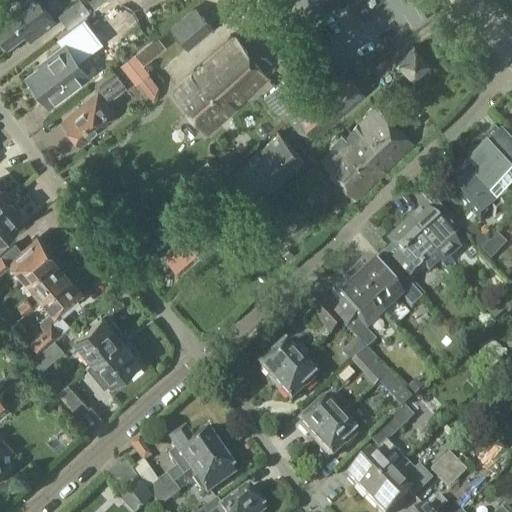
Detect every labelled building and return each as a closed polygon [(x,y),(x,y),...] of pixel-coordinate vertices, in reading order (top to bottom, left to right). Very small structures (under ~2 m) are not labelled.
[(43,6),(50,1),(49,0),(23,0),(0,18),(0,33),(8,44),(34,24),(40,32),(54,21),(43,6)] [(69,29),(107,0),(84,0),(82,2),(80,0),(76,0),(58,14),(69,29)] [(351,0),(355,5),(364,20),(372,15),(362,0),(351,0)] [(194,7),(171,28),(188,47),(211,27),(194,7)] [(236,37),(172,90),(205,129),(268,75),(236,37)] [(28,75),(50,103),(88,73),(63,42),(46,56),(48,59),(28,75)] [(134,54),(143,65),(158,53),(149,42),(134,54)] [(136,84),(138,82),(153,100),(158,87),(148,74),(149,72),(143,65),(134,54),(121,65),(136,84)] [(429,62),(422,54),(406,69),(413,77),(429,62)] [(346,69),(296,112),(288,118),(306,141),(315,134),(365,91),(346,69)] [(77,139),(78,140),(112,113),(104,104),(126,86),(113,70),(94,85),(99,91),(62,121),(71,131),(69,132),(69,135),(73,140),(76,140),(77,139)] [(285,78),(265,95),(280,112),(300,94),(285,78)] [(333,149),(321,161),(356,197),(412,143),(378,107),(346,137),(342,133),(340,136),(336,135),(332,140),(332,143),(329,145),(333,149)] [(511,182),(511,150),(493,131),(486,137),(491,143),(482,151),(483,152),(474,160),(475,161),(485,152),(510,178),(509,179),(511,182)] [(303,160),(279,133),(225,180),(249,207),(303,160)] [(475,161),(464,171),(495,205),(506,196),(511,203),(511,182),(509,179),(510,178),(485,152),(475,161)] [(475,161),(474,160),(455,177),(461,185),(453,192),(479,221),(495,205),(464,171),(475,161)] [(208,191),(222,207),(234,196),(221,180),(208,191)] [(6,200),(0,205),(0,234),(20,217),(6,200)] [(205,205),(176,233),(179,236),(163,250),(175,263),(177,261),(183,268),(220,233),(208,220),(214,215),(205,205)] [(413,216),(404,224),(440,263),(449,256),(447,254),(457,245),(451,238),(460,229),(445,213),(434,223),(421,210),(414,217),(413,216)] [(440,263),(404,224),(394,233),(395,234),(388,240),(400,253),(398,255),(400,258),(392,265),(406,282),(420,269),(422,269),(425,267),(429,271),(438,262),(440,263)] [(463,231),(479,248),(485,242),(469,225),(463,231)] [(480,251),(490,261),(506,244),(496,235),(480,251)] [(27,280),(54,258),(53,257),(54,257),(37,237),(22,250),(21,249),(9,259),(27,280)] [(288,260),(294,256),(289,249),(283,254),(288,260)] [(0,273),(10,265),(0,253),(0,273)] [(68,275),(54,258),(27,280),(42,298),(68,275)] [(368,260),(349,277),(382,312),(395,300),(400,296),(411,308),(422,298),(406,282),(390,264),(380,273),(368,260)] [(42,298),(53,311),(42,320),(41,325),(45,329),(27,344),(35,354),(53,338),(60,332),(52,322),(69,307),(69,306),(84,293),(68,275),(42,298)] [(382,312),(349,277),(332,293),(344,306),(334,315),(366,349),(374,342),(363,329),(368,324),(382,312)] [(23,314),(33,306),(27,298),(17,307),(23,314)] [(311,315),(328,333),(339,323),(321,305),(311,315)] [(102,315),(74,338),(93,360),(94,359),(120,337),(118,335),(122,333),(112,321),(109,324),(102,315)] [(329,336),(322,329),(318,333),(325,340),(329,336)] [(86,366),(104,388),(139,360),(120,337),(94,359),(93,360),(86,366)] [(53,338),(35,354),(37,356),(32,361),(41,371),(64,350),(53,338)] [(341,354),(350,364),(365,350),(356,340),(341,354)] [(304,358),(308,354),(302,348),(293,355),(284,344),(281,346),(280,344),(271,352),(273,355),(259,367),(274,384),(304,358)] [(355,360),(362,369),(373,358),(366,350),(355,360)] [(304,358),(274,384),(289,401),(303,388),(304,390),(313,383),(312,381),(318,375),(304,358)] [(496,372),(491,377),(499,386),(505,380),(496,372)] [(59,390),(74,406),(82,399),(68,382),(59,390)] [(417,384),(408,392),(414,398),(422,390),(417,384)] [(408,392),(406,389),(389,404),(397,413),(403,407),(404,408),(414,398),(408,392)] [(329,396),(298,424),(300,426),(298,428),(305,436),(307,434),(314,442),(315,442),(332,426),(346,414),(345,413),(329,396)] [(0,469),(1,468),(0,467),(0,416),(9,408),(0,397),(0,469)] [(403,407),(397,413),(384,425),(394,436),(413,418),(404,408),(403,407)] [(330,459),(344,446),(345,447),(354,439),(352,437),(363,428),(348,411),(345,413),(346,414),(332,426),(315,442),(314,442),(321,449),(319,451),(326,458),(328,456),(330,459)] [(205,435),(204,433),(188,443),(183,436),(170,445),(175,452),(167,458),(176,470),(157,483),(156,484),(168,500),(169,501),(179,494),(174,486),(191,474),(190,473),(219,454),(212,444),(214,442),(208,434),(205,435)] [(365,498),(391,473),(390,473),(402,461),(391,450),(392,449),(385,441),(346,478),(365,498)] [(440,480),(457,463),(447,453),(430,470),(440,480)] [(219,454),(190,473),(191,474),(205,494),(233,475),(231,472),(233,470),(227,461),(225,463),(219,454)] [(413,472),(402,461),(390,473),(391,473),(365,498),(379,511),(388,511),(408,492),(412,496),(429,479),(417,467),(413,472)] [(457,463),(440,480),(448,489),(466,472),(457,463)] [(125,488),(142,507),(150,498),(134,479),(125,488)] [(157,483),(156,482),(146,489),(158,507),(168,500),(156,484),(157,483)] [(261,511),(260,510),(263,509),(256,500),(254,502),(245,491),(237,497),(220,510),(217,511),(261,511)] [(441,511),(440,511),(446,505),(438,497),(421,511),(441,511)] [(217,511),(220,510),(214,502),(200,511),(217,511)]
